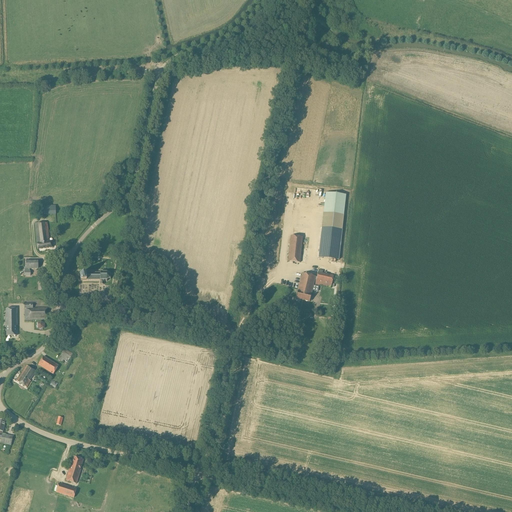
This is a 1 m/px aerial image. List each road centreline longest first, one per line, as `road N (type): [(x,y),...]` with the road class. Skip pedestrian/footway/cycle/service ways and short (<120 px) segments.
road 1 (unclassified): [(3,376),(49,339),(71,254),(127,196),(161,70),(230,34),(263,0)]
road 2 (unclassified): [(371,511),(74,443),(35,430),(0,405)]
road 3 (track): [(54,329),(102,314),(232,344)]
